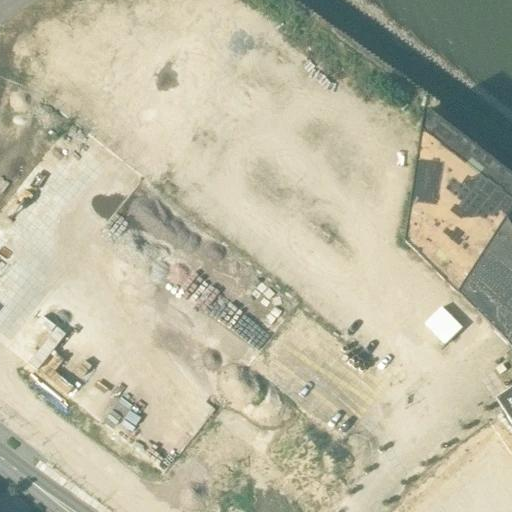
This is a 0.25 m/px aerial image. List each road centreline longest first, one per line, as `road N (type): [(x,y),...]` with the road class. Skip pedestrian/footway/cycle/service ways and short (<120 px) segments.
road 1 (unknown): [(0,326),(191,100)]
road 2 (unknown): [(191,100),(217,65),(340,140),(351,149),(355,172),(340,189),(321,186)]
road 3 (unknown): [(321,186),(191,100)]
road 4 (residential): [(356,511),(444,390)]
road 5 (track): [(347,282),(444,390)]
